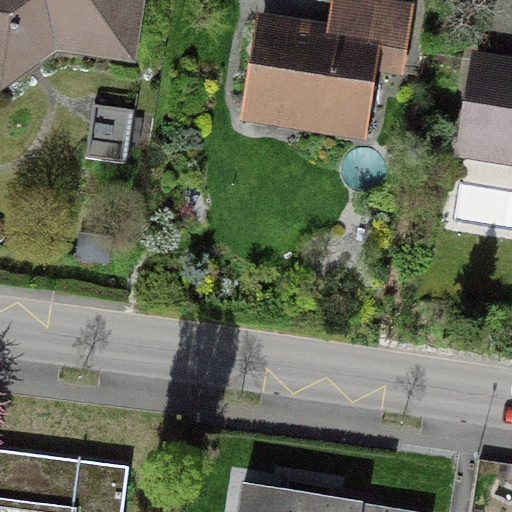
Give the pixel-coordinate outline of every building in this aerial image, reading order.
[(0,0),(0,45),(12,36),(121,54),(130,0),(0,0)] [(325,38),(258,27),(246,103),(307,113),(305,126),(358,134),(368,69),(398,74),(407,12),(331,0),(325,38)] [(511,69),(474,63),(462,142),(511,149),(511,69)] [(116,511),(122,471),(0,455),(0,511),(116,511)] [(235,511),(395,511),(239,487),(235,511)]
